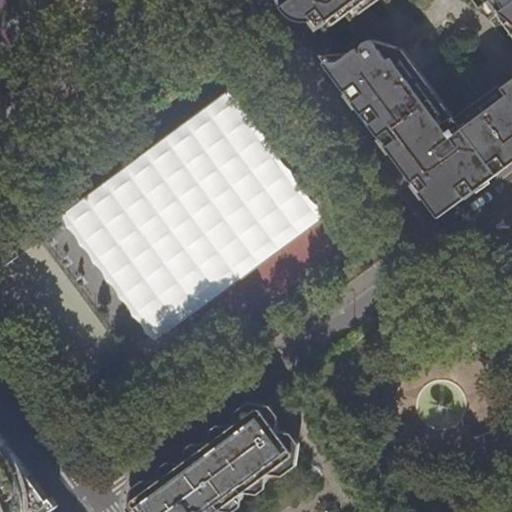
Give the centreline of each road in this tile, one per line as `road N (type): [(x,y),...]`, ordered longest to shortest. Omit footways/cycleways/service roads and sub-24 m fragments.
road 1 (residential): [(90,499),(511,195)]
road 2 (residential): [(174,0),(0,129)]
road 3 (residential): [(90,499),(0,384)]
